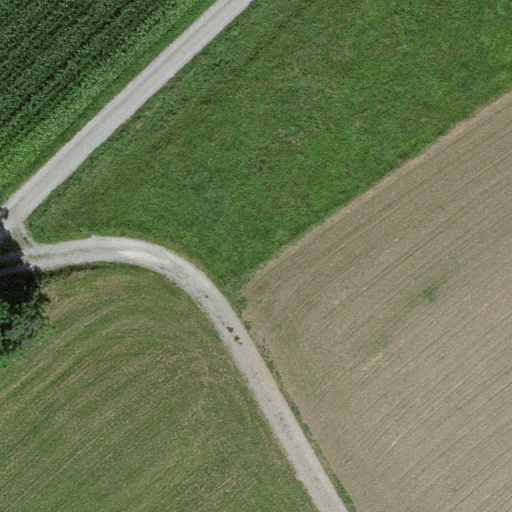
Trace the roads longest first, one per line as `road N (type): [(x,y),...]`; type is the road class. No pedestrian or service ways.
road 1 (track): [(0,286),(66,259),(153,255),(205,268),(248,312),(364,511)]
road 2 (track): [(0,255),(258,0)]
